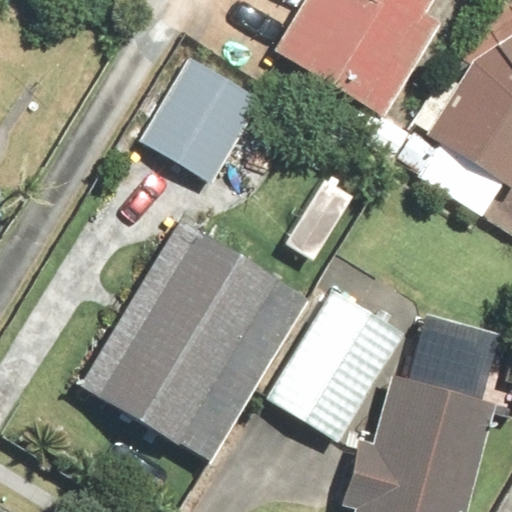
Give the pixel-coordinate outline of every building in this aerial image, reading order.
[(381,121),(439,26),(425,17),(435,0),(301,0),(269,54),(381,121)] [(511,33),(494,46),(469,63),(422,139),(511,195),(511,33)] [(188,59),(136,144),(208,187),(260,102),(188,59)] [(306,300),(174,222),(75,388),(207,466),(306,300)] [(328,286),(262,394),(328,434),(393,327),(328,286)] [(463,511),(493,406),(390,377),(371,444),(356,440),(337,508),(352,511),(463,511)]
